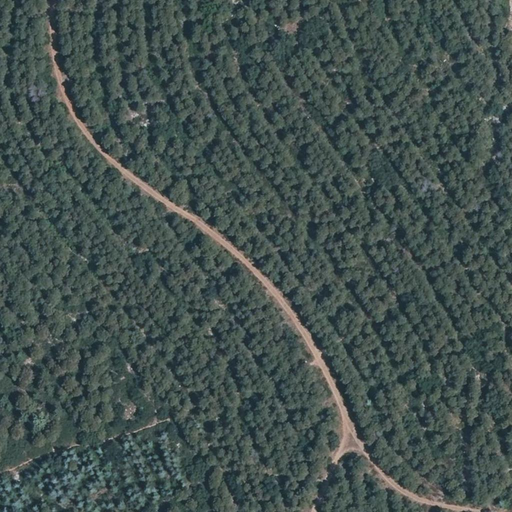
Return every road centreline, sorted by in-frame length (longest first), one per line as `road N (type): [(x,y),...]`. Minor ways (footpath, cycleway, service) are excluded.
road 1 (track): [(50,0),(47,25),(77,132),(291,311),(348,421),(308,511)]
road 2 (track): [(348,421),(375,467),(415,500),(501,511)]
